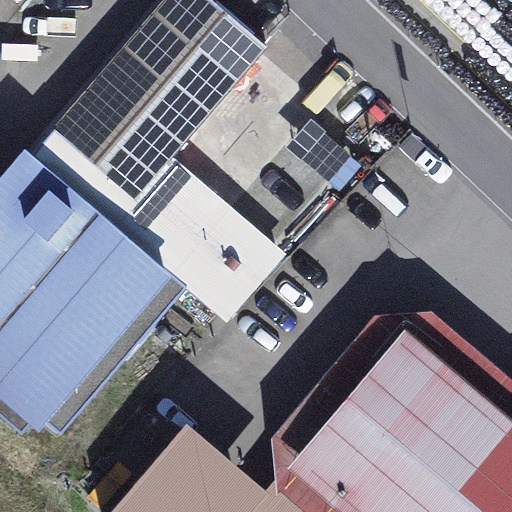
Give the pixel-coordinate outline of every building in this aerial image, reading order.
[(213,0),(165,0),(33,154),(188,287),(221,315),(277,250),(223,204),(170,159),(267,46),(213,0)] [(0,414),(22,434),(39,415),(61,434),(188,287),(33,154),(0,192),(0,414)] [(406,340),(511,429),(511,376),(433,309),(376,314),(273,436),(276,478),(246,511),(310,511),(332,487),(303,462),(406,340)] [(303,462),(332,487),(310,511),(511,511),(511,429),(406,340),(303,462)] [(235,511),(162,450),(108,511),(235,511)]
